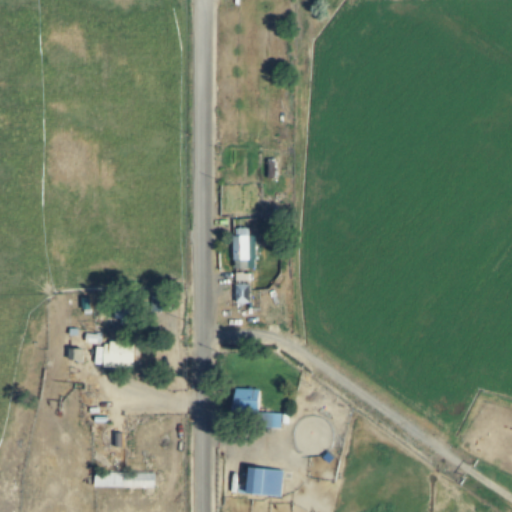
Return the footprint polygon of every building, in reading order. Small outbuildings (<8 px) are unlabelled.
[(248,236),(248,271),(234,271),(233,236),(248,236)] [(262,240),(263,253),(252,254),(251,241),(262,240)] [(234,283),(249,283),(249,304),(234,304),(234,283)] [(158,293),(165,294),(165,300),(168,300),(168,311),(150,310),(151,299),(158,299),(158,293)] [(68,328),(79,328),(79,337),(68,337),(68,328)] [(85,333),(99,333),(99,344),(85,343),(85,333)] [(109,340),(121,341),(121,344),(140,345),(139,369),(101,367),(103,343),(109,343),(109,340)] [(68,348),(83,349),(82,362),(67,361),(68,348)] [(259,412),(279,413),(278,429),(252,428),(253,416),(232,414),(233,389),(260,390),(259,412)] [(322,458),(327,453),(334,459),(328,465),(322,458)] [(249,467),(282,469),(280,496),(247,493),(249,467)] [(93,487),(94,471),(155,473),(154,490),(93,487)]
